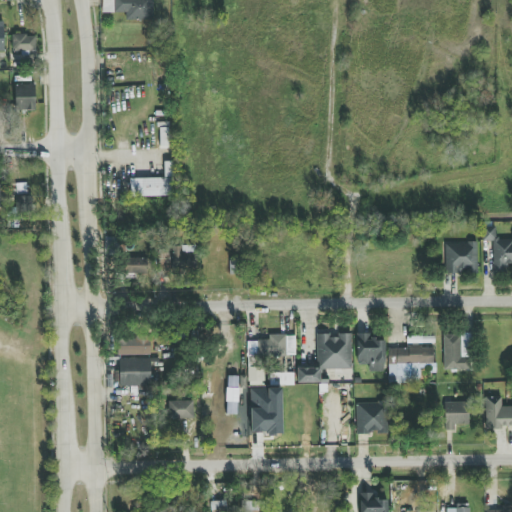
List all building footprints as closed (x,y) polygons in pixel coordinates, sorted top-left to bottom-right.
[(126,21),(153,20),(153,0),(114,0),(115,13),(126,13),(126,21)] [(36,35),(13,35),(12,51),(36,51),(36,35)] [(15,110),(35,110),(35,85),(15,85),(15,110)] [(129,179),(130,197),(173,196),(172,162),(164,162),(164,178),(129,179)] [(27,194),(26,184),(16,185),(17,195),(27,194)] [(16,196),(15,216),(32,217),(33,196),(16,196)] [(493,241),(493,271),(511,271),(511,270),(511,269),(511,240),(496,240),(496,227),(482,227),(482,241),(493,241)] [(445,243),(446,274),(478,273),(477,241),(445,243)] [(182,249),(182,246),(171,246),(172,272),(196,271),(195,249),(182,249)] [(170,252),(158,252),(158,272),(170,272),(170,252)] [(151,258),(127,259),(127,276),(151,276),(151,258)] [(385,371),(384,341),(373,341),(373,333),(356,334),(357,365),(370,365),(370,372),(385,371)] [(351,369),(351,335),(330,335),(330,334),(317,334),(317,368),(297,368),(297,383),(321,383),(321,369),(351,369)] [(444,370),(471,370),(471,334),(443,334),(444,370)] [(295,335),(269,336),(269,341),(247,341),(247,357),(295,356),(295,335)] [(150,356),(151,338),(118,337),(118,355),(150,356)] [(119,359),(120,386),(151,386),(150,358),(119,359)] [(239,386),(239,377),(226,377),(227,415),(238,415),(237,386),(239,386)] [(281,388),(250,389),(251,434),(282,434),(281,388)] [(485,428),(511,428),(511,406),(501,407),(501,397),(484,397),(485,428)] [(168,401),(169,420),(194,419),(193,401),(168,401)] [(356,403),(357,434),(388,433),(388,402),(356,403)] [(454,424),(468,425),(469,403),(445,402),(444,431),(454,431),(454,424)] [(387,511),(388,501),(372,500),(372,493),(360,493),(359,511),(387,511)] [(259,511),(259,501),(243,500),(242,511),(259,511)] [(241,511),(241,506),(226,506),(226,501),(210,502),(210,511),(241,511)]
